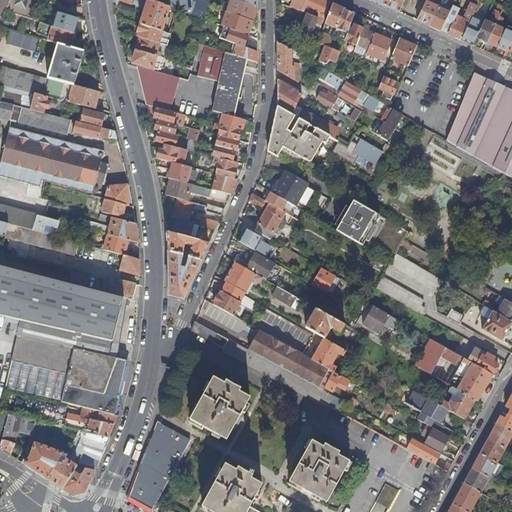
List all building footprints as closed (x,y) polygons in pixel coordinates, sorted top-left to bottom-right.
[(37,7),(38,0),(0,0),(0,17),(5,19),(6,12),(33,20),(37,7)] [(148,0),(140,25),(163,32),(171,8),(150,0),(148,0)] [(192,15),(197,0),(150,0),(171,8),(192,15)] [(202,19),(207,6),(209,0),(197,0),(192,15),(202,19)] [(235,0),(228,0),(227,4),(229,5),(226,12),(257,23),(257,17),(257,8),(235,0)] [(300,9),(302,10),(306,0),(287,0),(287,1),(301,6),(300,9)] [(320,9),(327,12),(330,4),(322,0),(306,0),(302,10),(302,12),(308,14),(309,15),(311,10),(318,13),(320,9)] [(371,0),(399,13),(404,0),(371,0)] [(463,19),(457,16),(448,34),(454,37),(461,40),(468,27),(480,2),(476,0),(469,0),(468,2),(470,3),(463,19)] [(436,6),(426,1),(417,20),(430,26),(440,5),(441,3),(438,2),(436,6)] [(325,24),(335,28),(336,29),(344,10),(333,5),(325,24)] [(441,31),(450,13),(441,9),(442,7),(440,5),(430,26),(434,28),(441,31)] [(485,41),(487,42),(500,16),(504,8),(498,5),(490,23),(485,20),(480,30),(477,37),(478,38),(477,40),(484,43),(485,41)] [(448,34),(457,16),(460,9),(453,6),(450,13),(441,31),(448,34)] [(344,10),(336,29),(347,34),(350,28),(355,15),(352,13),(344,10)] [(257,23),(226,12),(221,26),(231,30),(248,36),(250,31),(257,34),(257,23)] [(78,19),(56,13),(55,19),(52,27),(73,34),(78,19)] [(317,38),(324,21),(309,15),(308,14),(301,32),(311,36),(312,35),(317,38)] [(498,47),(506,30),(500,27),(505,19),(500,16),(487,42),(498,47)] [(69,48),(73,34),(52,27),(40,23),(37,34),(49,38),(48,42),(58,45),(69,48)] [(169,41),(165,40),(161,39),(163,32),(140,25),(138,33),(139,34),(138,37),(140,38),(160,44),(164,45),(167,46),(169,41)] [(347,34),(343,45),(346,46),(347,42),(357,46),(357,45),(363,29),(355,26),(353,26),(352,29),(350,28),(347,34)] [(370,29),(364,27),(363,29),(357,45),(369,50),(375,35),(376,33),(369,30),(370,29)] [(473,45),(477,37),(480,30),(475,27),(474,29),(468,27),(461,40),(468,43),(473,45)] [(511,28),(508,27),(506,30),(498,47),(509,52),(509,51),(511,44),(511,28)] [(231,30),(227,41),(233,44),(237,45),(244,47),(245,44),(257,48),(257,45),(257,40),(248,36),(231,30)] [(38,39),(11,31),(7,44),(34,52),(38,39)] [(333,38),(331,37),(322,33),(318,43),(326,47),(329,48),(333,38)] [(295,44),(278,35),(278,43),(291,50),(295,44)] [(369,50),(367,54),(381,60),(379,63),(381,64),(383,61),(384,61),(392,42),(375,35),(369,50)] [(161,58),(162,54),(157,52),(160,44),(140,38),(137,51),(161,58)] [(392,59),(405,65),(408,66),(416,47),(400,40),(392,59)] [(292,51),(291,50),(278,43),(278,59),(278,72),(299,84),(300,64),(292,63),(292,51)] [(74,86),(84,52),(69,48),(58,45),(48,79),(74,86)] [(257,52),(244,47),(237,45),(233,55),(247,60),(257,63),(257,58),(257,52)] [(219,82),(213,112),(220,114),(234,118),(243,79),(245,69),(228,64),(231,54),(230,54),(205,46),(197,77),(219,82)] [(329,48),(326,47),(320,62),(327,65),(331,62),(336,64),(341,52),(329,48)] [(137,51),(133,65),(143,68),(145,69),(146,67),(161,72),(164,59),(161,58),(137,51)] [(228,64),(245,69),(247,60),(233,55),(231,54),(228,64)] [(476,69),(471,66),(468,72),(474,75),(474,73),(476,69)] [(47,98),(95,109),(99,93),(74,86),(48,79),(7,68),(3,83),(2,86),(34,94),(47,98)] [(145,69),(143,68),(150,106),(151,107),(170,112),(179,79),(145,69)] [(354,104),(355,102),(358,98),(363,101),(365,98),(367,100),(363,106),(374,112),(378,104),(385,108),(386,105),(332,74),(329,72),(323,69),(320,74),(343,88),(339,95),(354,104)] [(474,75),(447,140),(461,148),(511,178),(511,90),(474,73),(474,75)] [(398,84),(384,78),(379,89),(388,93),(388,95),(392,97),(398,84)] [(292,116),(302,95),(278,80),(278,100),(278,105),(277,108),(292,116)] [(310,90),(315,82),(309,82),(306,88),(310,90)] [(0,103),(30,111),(34,94),(2,86),(2,87),(0,95),(0,103)] [(338,98),(328,92),(326,96),(321,92),(317,100),(332,108),(337,111),(339,107),(334,104),(338,98)] [(46,103),(47,98),(34,94),(30,111),(43,114),(44,109),(48,110),(49,103),(46,103)] [(355,102),(363,106),(367,100),(365,98),(363,101),(358,98),(355,102)] [(81,123),(62,119),(48,115),(43,114),(30,111),(0,103),(0,119),(67,136),(70,125),(76,125),(73,133),(98,139),(99,137),(117,140),(115,132),(101,128),(81,123)] [(182,126),(185,116),(179,114),(170,112),(151,107),(148,118),(158,120),(177,125),(182,126)] [(268,151),(278,157),(283,147),(305,160),(306,159),(309,162),(311,162),(312,162),(321,146),(330,151),(332,151),(354,164),(359,155),(347,148),(334,141),(316,130),(296,119),(292,116),(277,108),(273,129),(268,151)] [(316,130),(322,121),(302,109),(296,119),(316,130)] [(355,109),(349,120),(355,123),(361,112),(355,109)] [(85,110),(81,123),(101,128),(104,115),(85,110)] [(386,123),(395,129),(404,116),(394,110),(392,112),(388,110),(386,114),(390,116),(386,123)] [(234,118),(220,114),(217,124),(241,131),(242,131),(245,121),(234,118)] [(174,136),(177,125),(158,120),(155,131),(159,132),(174,136)] [(334,141),(341,128),(339,127),(338,129),(322,120),(322,121),(316,130),(334,141)] [(388,141),(393,133),(395,129),(386,123),(378,136),(388,141)] [(238,141),(241,131),(217,124),(215,124),(213,129),(220,131),(219,136),(238,141)] [(105,154),(104,152),(10,128),(0,167),(0,177),(41,187),(42,182),(93,194),(96,183),(104,185),(106,178),(109,166),(101,163),(102,159),(104,158),(105,154)] [(197,141),(200,131),(191,129),(188,139),(191,140),(197,141)] [(174,136),(159,132),(156,143),(165,145),(175,148),(178,137),(174,136)] [(236,151),(239,141),(238,141),(219,136),(216,146),(235,151),(236,151)] [(376,165),(383,152),(354,136),(347,148),(359,155),(376,165)] [(197,141),(191,140),(188,151),(194,152),(197,141)] [(182,166),(186,150),(175,148),(165,145),(163,150),(150,147),(153,158),(154,158),(168,162),(173,163),(182,166)] [(234,156),(235,151),(216,146),(213,157),(221,159),(234,162),(236,163),(238,157),(234,156)] [(168,162),(154,158),(156,167),(166,168),(168,162)] [(234,162),(221,159),(216,174),(238,180),(240,174),(242,170),(233,168),(234,162)] [(370,173),(374,167),(365,162),(361,168),(370,173)] [(182,166),(173,163),(168,179),(171,180),(187,184),(189,179),(194,181),(196,173),(191,171),(192,168),(182,166)] [(276,178),(268,190),(271,192),(288,202),(297,207),(310,185),(286,171),(280,180),(276,178)] [(238,180),(216,174),(212,190),(231,195),(238,180)] [(381,186),(390,191),(397,179),(388,174),(381,186)] [(231,195),(212,190),(199,187),(195,186),(187,184),(171,180),(166,196),(177,199),(187,201),(188,199),(186,196),(187,195),(188,197),(189,193),(227,203),(231,195)] [(126,205),(128,206),(127,186),(109,187),(105,200),(126,205)] [(351,199),(328,186),(325,192),(347,205),(351,199)] [(506,189),(500,186),(497,192),(502,195),(506,189)] [(286,213),(295,218),(297,215),(285,208),(288,202),(271,192),(266,201),(286,213)] [(286,213),(266,201),(253,194),(250,201),(266,210),(255,231),(275,242),(279,235),(274,233),(278,227),(282,229),(287,221),(282,219),(286,213)] [(41,199),(37,215),(37,216),(45,218),(50,201),(41,199)] [(193,208),(206,212),(207,207),(187,201),(177,199),(172,218),(176,219),(188,223),(193,208)] [(122,218),(126,205),(105,200),(102,212),(122,218)] [(312,216),(334,229),(343,213),(321,200),(312,216)] [(0,222),(8,225),(33,231),(37,216),(37,215),(0,204),(0,222)] [(206,212),(221,216),(224,210),(208,204),(207,207),(206,212)] [(385,219),(363,206),(360,212),(382,225),(385,219)] [(125,221),(101,215),(99,220),(108,223),(109,220),(112,221),(110,227),(84,220),(81,228),(108,235),(129,241),(132,241),(138,243),(137,235),(136,224),(125,221)] [(45,218),(37,216),(33,231),(43,234),(45,226),(57,229),(59,222),(45,218)] [(172,234),(176,219),(172,218),(165,216),(166,224),(167,232),(172,234)] [(194,224),(197,225),(215,230),(218,222),(202,218),(201,221),(196,219),(194,224)] [(193,240),(194,237),(191,236),(194,224),(188,223),(176,219),(172,234),(193,240)] [(347,236),(369,248),(377,233),(356,220),(347,236)] [(0,222),(0,235),(5,236),(8,225),(0,222)] [(8,225),(5,236),(4,238),(75,256),(78,243),(43,234),(33,231),(8,225)] [(197,225),(194,237),(193,240),(209,244),(215,230),(197,225)] [(398,226),(381,256),(392,262),(397,253),(404,241),(409,233),(398,226)] [(245,229),(239,241),(266,256),(271,248),(260,243),(262,239),(245,229)] [(193,240),(172,234),(167,232),(167,240),(168,244),(168,251),(175,254),(201,261),(209,244),(193,240)] [(125,256),(127,247),(129,241),(108,235),(104,250),(124,256),(125,256)] [(184,300),(201,261),(175,254),(168,251),(169,265),(170,279),(169,295),(184,300)] [(89,277),(0,253),(0,266),(57,281),(86,289),(89,277)] [(266,280),(272,270),(276,264),(256,253),(251,262),(237,255),(234,261),(235,262),(263,278),(266,280)] [(391,264),(437,292),(444,281),(397,253),(392,262),(391,264)] [(120,270),(140,276),(139,268),(139,260),(125,256),(124,256),(120,270)] [(235,262),(225,281),(226,282),(246,293),(254,279),(260,283),(263,278),(235,262)] [(0,266),(0,283),(54,296),(57,281),(0,266)] [(322,269),(313,285),(327,292),(331,286),(335,288),(340,279),(322,269)] [(425,301),(383,277),(377,288),(418,312),(425,301)] [(123,298),(131,300),(133,292),(135,284),(113,279),(110,278),(110,281),(103,280),(100,292),(123,298)] [(246,293),(226,282),(225,285),(214,280),(211,287),(221,292),(241,302),(253,309),(257,303),(245,295),(246,293)] [(0,299),(60,314),(57,326),(113,339),(123,298),(100,292),(86,289),(57,281),(54,296),(0,283),(0,299)] [(327,292),(313,285),(326,293),(327,292)] [(301,300),(276,286),(270,295),(295,309),(301,300)] [(241,302),(221,292),(214,305),(233,315),(241,302)] [(511,321),(511,303),(499,296),(495,303),(501,306),(497,313),(511,321)] [(0,315),(20,320),(59,329),(112,342),(113,339),(57,326),(60,314),(0,299),(0,315)] [(486,300),(483,304),(486,306),(492,309),(494,305),(486,300)] [(379,333),(390,315),(373,306),(363,324),(379,333)] [(502,340),(511,323),(511,321),(497,313),(492,309),(486,306),(481,314),(489,319),(483,329),(502,340)] [(317,309),(306,327),(324,338),(325,338),(331,328),(332,328),(341,333),(345,325),(317,309)] [(452,309),(448,317),(459,323),(464,316),(452,309)] [(109,356),(112,342),(59,329),(20,320),(17,335),(30,338),(108,356),(116,358),(117,358),(109,356)] [(327,409),(329,406),(334,396),(324,390),(319,388),(279,366),(260,356),(252,352),(249,350),(196,322),(192,331),(224,349),(222,352),(327,409)] [(475,399),(477,401),(493,374),(470,361),(465,358),(459,355),(415,330),(399,356),(451,386),(475,399)] [(259,331),(249,350),(252,352),(260,356),(270,337),(262,333),(259,331)] [(17,335),(11,361),(68,374),(65,384),(65,385),(119,398),(127,361),(118,359),(118,358),(117,358),(116,358),(108,356),(30,338),(17,335)] [(270,337),(260,356),(279,366),(319,388),(329,369),(312,360),(305,356),(270,337)] [(334,372),(337,367),(333,364),(339,353),(344,356),(345,355),(348,358),(351,353),(325,338),(324,338),(312,360),(329,369),(334,372)] [(459,355),(465,358),(468,353),(462,350),(459,355)] [(470,361),(493,374),(499,364),(494,361),(496,358),(487,353),(485,356),(476,351),(470,361)] [(68,374),(11,361),(9,372),(38,379),(65,385),(65,384),(68,374)] [(334,372),(329,369),(319,388),(324,390),(325,388),(333,392),(342,376),(339,375),(334,372)] [(5,387),(62,401),(65,385),(38,379),(9,372),(5,387)] [(225,384),(214,378),(190,420),(227,440),(240,416),(250,398),(239,392),(241,389),(232,384),(226,381),(225,384)] [(65,385),(62,401),(62,402),(83,407),(115,416),(119,398),(65,385)] [(475,399),(451,386),(441,405),(447,409),(464,418),(475,399)] [(441,405),(415,390),(410,400),(442,418),(447,409),(441,405)] [(343,401),(347,403),(350,397),(343,393),(340,399),(343,401)] [(329,406),(338,410),(343,401),(340,399),(334,396),(329,406)] [(441,421),(442,418),(410,400),(408,403),(406,402),(406,403),(422,412),(418,419),(430,426),(434,419),(443,424),(444,423),(441,421)] [(113,428),(117,416),(115,416),(83,407),(81,417),(90,420),(87,429),(85,429),(84,431),(109,438),(113,428)] [(0,448),(10,455),(15,444),(12,442),(16,431),(45,438),(48,423),(0,411),(0,448)] [(511,430),(511,416),(508,414),(506,419),(500,416),(496,424),(511,432),(511,430)] [(150,511),(152,509),(191,440),(161,423),(158,422),(148,450),(131,495),(130,497),(137,500),(135,504),(148,511),(150,511)] [(511,435),(511,432),(496,424),(492,431),(488,439),(505,448),(511,435)] [(450,438),(428,426),(423,436),(428,439),(426,443),(442,452),(450,438)] [(74,449),(73,451),(81,455),(78,463),(80,463),(96,468),(97,465),(102,453),(109,438),(84,431),(79,430),(74,442),(79,444),(76,450),(74,449)] [(497,463),(505,448),(488,439),(485,445),(480,453),(497,463)] [(324,447),(312,441),(290,482),(321,499),(327,502),(350,462),(338,455),(340,453),(325,445),(324,447)] [(73,451),(71,451),(70,453),(73,454),(70,461),(66,458),(68,454),(35,443),(30,456),(27,460),(24,458),(21,463),(42,476),(62,489),(74,471),(76,466),(79,467),(80,463),(78,463),(81,455),(73,451)] [(441,454),(425,445),(422,450),(410,444),(407,449),(432,462),(435,464),(441,454)] [(489,478),(497,463),(480,453),(477,459),(472,468),(489,478)] [(435,464),(432,462),(428,470),(433,473),(438,465),(435,464)] [(260,511),(255,509),(250,506),(263,484),(251,478),(255,472),(251,470),(249,473),(238,467),(237,470),(226,464),(202,506),(212,511),(260,511)] [(95,471),(85,468),(80,475),(74,471),(62,489),(73,496),(85,493),(86,490),(89,483),(95,471)] [(481,493),(489,478),(472,468),(468,475),(464,483),(480,492),(481,493)] [(467,511),(470,511),(481,493),(480,492),(464,483),(458,494),(453,504),(467,511)] [(399,491),(386,484),(376,502),(389,510),(399,491)]
